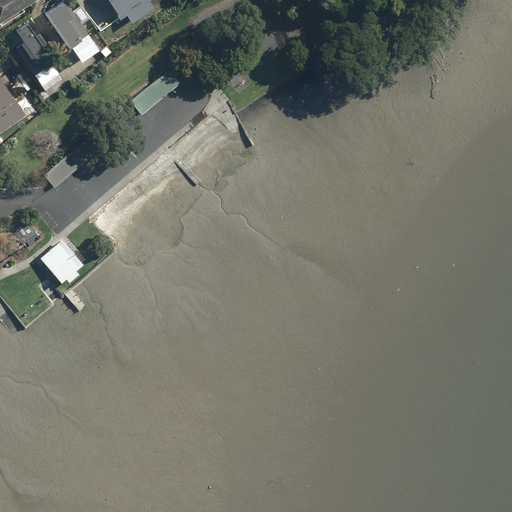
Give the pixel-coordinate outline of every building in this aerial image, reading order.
[(0,0),(0,20),(32,0),(0,0)] [(88,36),(64,0),(60,0),(45,10),(69,48),(88,36)] [(106,0),(121,21),(128,16),(134,24),(152,11),(145,1),(145,0),(106,0)] [(54,62),(25,22),(5,36),(35,76),(54,62)] [(0,128),(29,107),(0,67),(0,128)] [(169,68),(44,172),(56,186),(180,82),(169,68)] [(83,262),(63,239),(41,257),(62,281),(65,278),(68,282),(79,272),(76,269),(83,262)]
